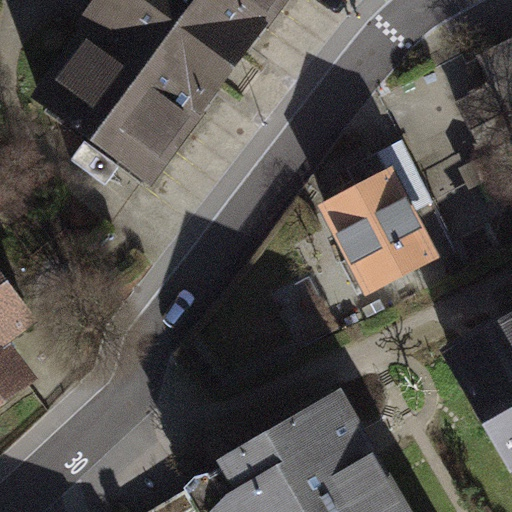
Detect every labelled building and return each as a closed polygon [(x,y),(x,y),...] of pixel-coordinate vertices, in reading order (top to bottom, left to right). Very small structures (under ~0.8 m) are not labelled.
[(277,0),(101,0),(85,22),(94,28),(41,100),(146,178),(199,107),(200,108),(259,27),(258,26),(277,0)] [(511,40),(480,57),(509,111),(511,108),(511,40)] [(401,141),(377,153),(409,215),(433,203),(401,141)] [(377,153),(353,166),(364,189),(327,208),(352,257),(342,263),(358,294),(431,256),(409,215),(377,153)] [(0,342),(30,320),(0,280),(0,400),(26,381),(0,346),(0,342)] [(511,319),(451,355),(472,391),(469,392),(505,453),(507,452),(511,459),(511,319)] [(400,511),(336,400),(299,422),(298,420),(238,455),(239,457),(208,475),(225,501),(214,511),(400,511)] [(214,511),(225,501),(208,475),(193,478),(184,488),(197,511),(214,511)]
